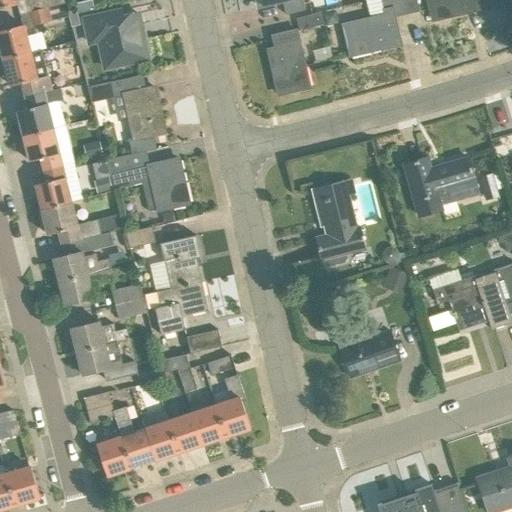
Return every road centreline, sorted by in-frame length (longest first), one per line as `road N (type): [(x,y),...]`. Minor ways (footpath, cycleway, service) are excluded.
road 1 (residential): [(303,473),(229,149)]
road 2 (residential): [(79,511),(0,229)]
road 3 (residential): [(229,149),(511,73)]
road 4 (residential): [(303,473),(511,399)]
road 5 (residential): [(229,149),(196,0)]
road 6 (unclassified): [(172,511),(303,473)]
